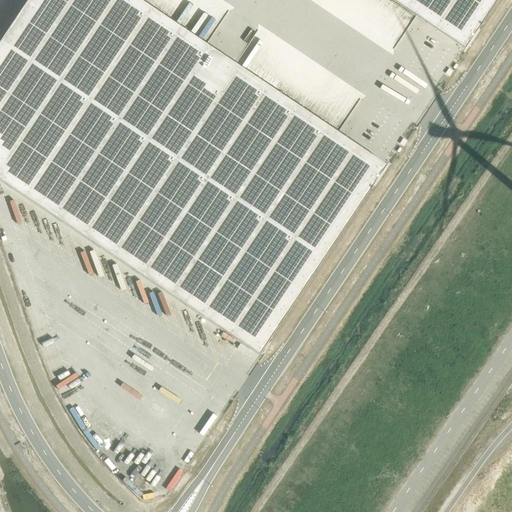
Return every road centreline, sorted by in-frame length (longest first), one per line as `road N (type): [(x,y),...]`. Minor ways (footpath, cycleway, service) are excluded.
road 1 (tertiary): [(511,17),(200,482)]
road 2 (tertiary): [(0,362),(45,454),(93,511)]
